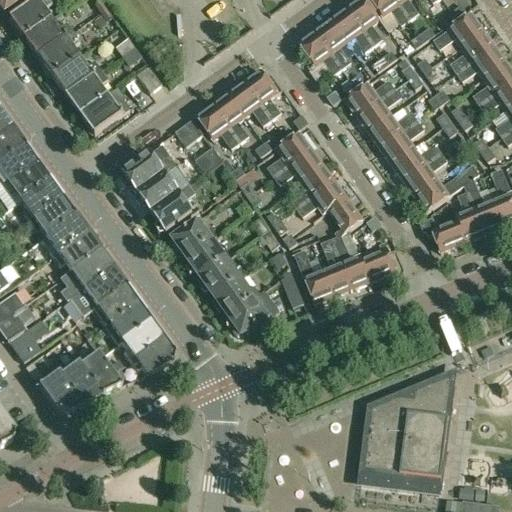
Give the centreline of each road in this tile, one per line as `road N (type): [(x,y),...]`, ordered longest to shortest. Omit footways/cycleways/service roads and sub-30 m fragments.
road 1 (residential): [(269,37),(406,232),(438,298)]
road 2 (tertiary): [(222,390),(70,182)]
road 3 (residential): [(70,182),(269,37)]
road 4 (residential): [(222,390),(438,298)]
road 5 (residential): [(222,390),(73,459)]
road 6 (residential): [(73,459),(0,356)]
road 7 (tertiary): [(70,182),(0,82)]
road 8 (tertiary): [(212,511),(222,390)]
